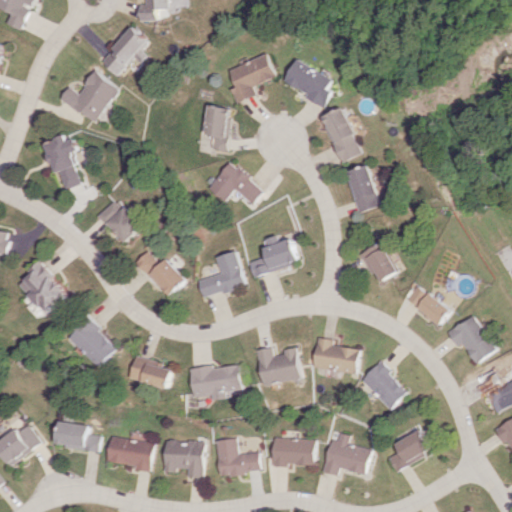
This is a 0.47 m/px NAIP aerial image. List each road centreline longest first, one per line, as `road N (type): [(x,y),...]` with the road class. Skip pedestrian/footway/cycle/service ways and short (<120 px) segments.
road 1 (residential): [(505,511),(475,464),(446,378),(393,328),(325,303),(202,333),(172,329),(143,318),(58,226),(0,187)]
road 2 (residential): [(475,464),(388,511),(295,501),(223,511),(159,508),(90,492),(28,511)]
road 3 (residential): [(0,170),(43,53),(89,0)]
road 4 (residential): [(325,303),(325,206),(278,134)]
